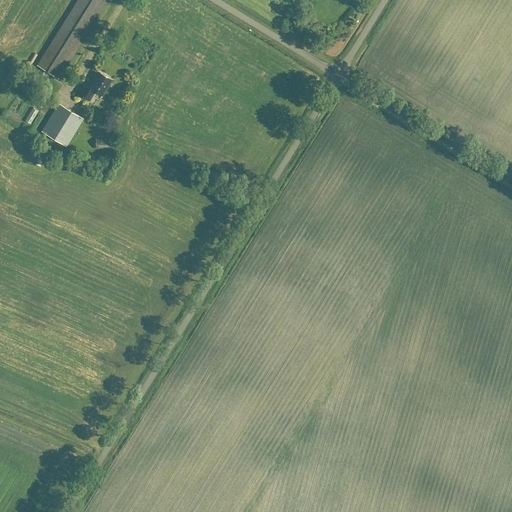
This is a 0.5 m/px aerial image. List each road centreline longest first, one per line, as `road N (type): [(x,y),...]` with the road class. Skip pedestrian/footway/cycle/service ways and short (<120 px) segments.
road 1 (unclassified): [(68,511),(337,76)]
road 2 (unclassified): [(511,182),(337,76)]
road 3 (unclassified): [(337,76),(211,0)]
